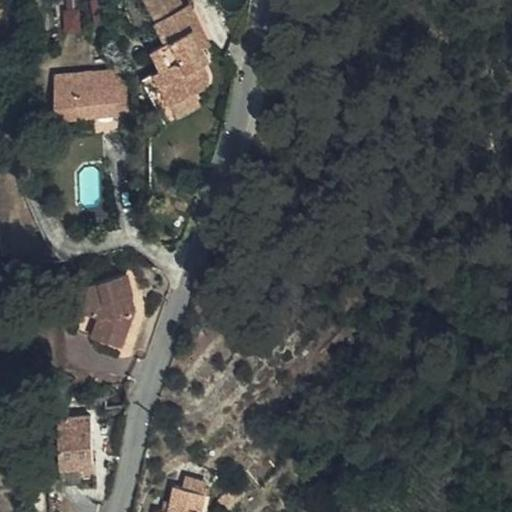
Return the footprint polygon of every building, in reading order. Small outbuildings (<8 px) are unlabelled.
[(67,0),(67,28),(82,28),(82,0),(67,0)] [(154,0),(165,20),(190,7),(186,0),(154,0)] [(198,35),(207,29),(195,4),(190,7),(165,20),(175,41),(163,47),(171,64),(153,74),(168,105),(195,92),(205,87),(209,83),(212,78),(212,72),(204,59),(213,54),(206,43),(204,44),(198,35)] [(212,40),(207,29),(198,35),(204,44),(206,43),(212,40)] [(127,70),(56,71),(58,113),(124,112),(129,111),(127,70)] [(195,92),(168,105),(176,118),(202,105),(195,92)] [(133,112),(124,112),(125,123),(133,123),(133,113),(133,112)] [(143,313),(138,293),(139,289),(133,267),(79,283),(88,318),(85,322),(130,340),(143,313)] [(96,470),(94,416),(61,417),(63,472),(96,470)] [(165,511),(159,510),(158,511),(199,511),(203,493),(175,487),(169,511),(165,511)]
